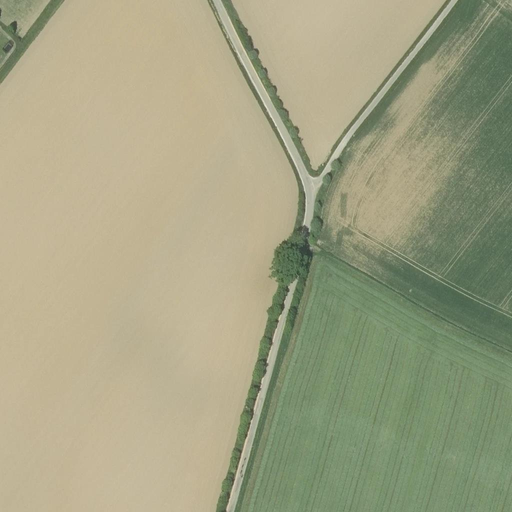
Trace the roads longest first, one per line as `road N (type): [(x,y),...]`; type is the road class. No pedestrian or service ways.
road 1 (unclassified): [(229,511),(310,191)]
road 2 (unclassified): [(454,0),(310,191)]
road 3 (unclassified): [(310,191),(216,0)]
